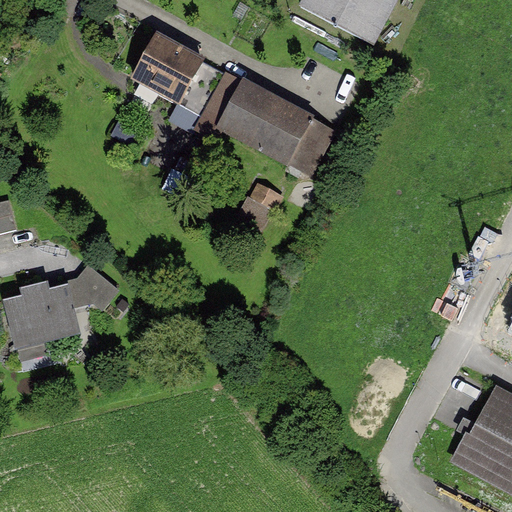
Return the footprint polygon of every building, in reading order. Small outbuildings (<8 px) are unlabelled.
[(403,0),(306,0),(302,9),(379,48),(403,0)] [(201,69),(155,47),(133,93),(180,114),(201,69)] [(328,130),(243,87),(219,133),(305,176),(328,130)] [(286,198),(258,184),(241,218),(268,232),(286,198)] [(11,204),(0,206),(0,234),(17,231),(11,204)] [(126,299),(92,275),(77,296),(111,320),(126,299)] [(67,288),(4,305),(17,354),(80,338),(67,288)] [(511,495),(511,390),(500,384),(455,463),(511,495)]
